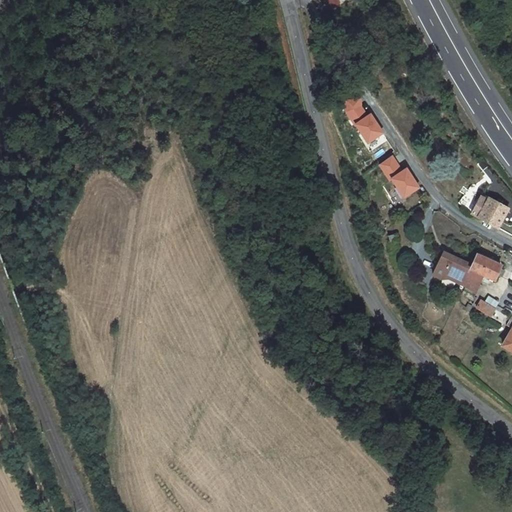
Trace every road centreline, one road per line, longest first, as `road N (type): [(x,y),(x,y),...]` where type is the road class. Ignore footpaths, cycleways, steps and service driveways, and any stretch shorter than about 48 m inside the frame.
road 1 (tertiary): [(511,434),(409,349),(362,284),(333,210),(284,0)]
road 2 (unclassified): [(305,0),(444,206),(511,248)]
road 3 (secondary): [(422,0),(459,74),(511,151)]
road 4 (secondary): [(511,122),(435,0)]
